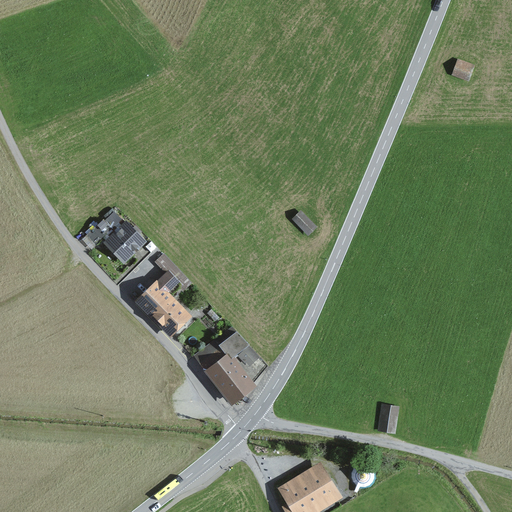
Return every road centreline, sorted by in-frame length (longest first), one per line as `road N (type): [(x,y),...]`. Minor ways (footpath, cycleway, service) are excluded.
road 1 (secondary): [(142,511),(242,430),(286,367),(442,0)]
road 2 (track): [(256,414),(452,459)]
